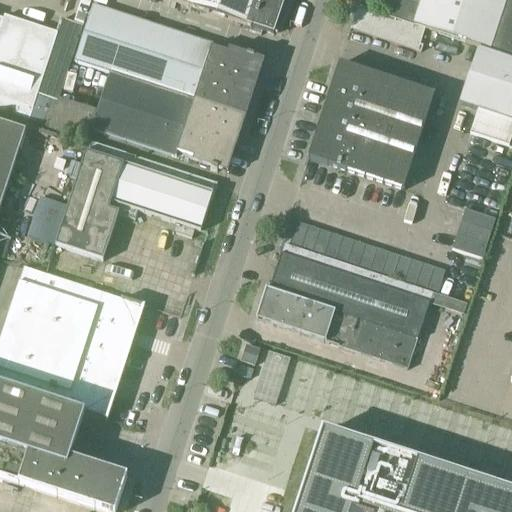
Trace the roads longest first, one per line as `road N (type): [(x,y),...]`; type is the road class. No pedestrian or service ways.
road 1 (unclassified): [(149,511),(315,0)]
road 2 (unknown): [(138,0),(298,53)]
